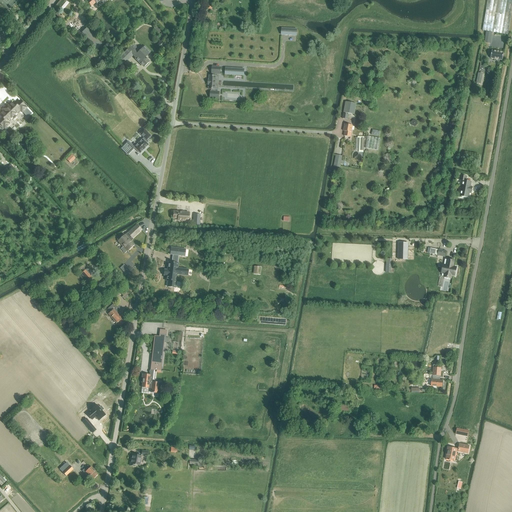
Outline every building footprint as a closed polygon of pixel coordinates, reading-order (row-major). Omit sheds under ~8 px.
[(511,0),(487,0),(482,31),(508,35),(511,6),(511,0)] [(63,18),(64,17),(62,15),(61,16),(57,12),(55,15),(61,21),(63,19),(63,18)] [(75,16),(68,24),(70,26),(78,18),(75,16)] [(87,27),(81,34),(95,49),(102,43),(87,27)] [(132,46),(119,59),(124,64),(133,55),(136,58),(135,59),(143,67),(144,66),(145,67),(148,63),(148,62),(145,58),(149,54),(143,48),(137,54),(135,52),(137,50),(132,46)] [(491,51),(490,58),(502,60),(503,53),(491,51)] [(212,74),(212,76),(209,76),(209,80),(208,80),(208,85),(209,85),(208,90),(211,90),(211,92),(210,92),(210,98),(218,99),(219,92),(215,92),(215,85),(216,85),(216,81),(215,81),(216,74),(220,74),(220,68),(212,67),(211,74),(212,74)] [(11,118),(16,114),(15,114),(19,110),(22,113),(26,108),(20,101),(15,105),(13,103),(8,107),(7,105),(5,108),(4,108),(3,110),(4,111),(0,114),(0,115),(2,118),(0,120),(0,124),(5,129),(9,124),(7,122),(11,118)] [(345,102),(343,113),(354,115),(356,104),(345,102)] [(344,136),(350,137),(352,126),(345,124),(343,131),(345,132),(344,136)] [(134,148),(139,153),(139,154),(140,154),(140,153),(148,145),(148,146),(148,145),(146,143),(148,142),(146,140),(147,139),(150,136),(143,129),(139,134),(144,138),(142,140),(134,148)] [(364,171),(374,173),(380,138),(367,136),(365,148),(368,149),(364,171)] [(121,149),(127,155),(132,151),(125,145),(121,149)] [(339,156),(336,155),(333,167),(340,169),(343,149),(340,149),(339,156)] [(72,154),(66,159),(70,163),(75,158),(72,154)] [(3,174),(6,179),(12,174),(13,175),(17,172),(11,164),(6,168),(8,170),(3,174)] [(461,176),(460,180),(463,181),(460,196),(468,198),(469,193),(471,193),(472,188),(470,187),(471,182),(466,181),(467,177),(461,176)] [(184,221),(188,221),(189,213),(173,212),(173,218),(177,219),(177,220),(183,221),(183,222),(184,222),(184,221)] [(130,241),(130,240),(131,239),(132,239),(141,230),(137,225),(127,234),(127,233),(124,236),(123,234),(117,240),(127,251),(133,245),(130,242),(130,241)] [(398,243),(398,260),(407,260),(408,243),(398,243)] [(171,248),(170,255),(184,256),(185,250),(171,248)] [(432,249),(431,254),(445,257),(446,251),(432,249)] [(443,265),(441,273),(444,273),(444,277),(450,278),(451,275),(454,276),(456,268),(453,267),(454,261),(448,259),(447,260),(445,259),(444,265),(443,265)] [(165,270),(165,276),(166,276),(166,281),(167,281),(166,287),(168,287),(174,288),(175,288),(176,282),(177,275),(184,275),(185,269),(177,268),(178,264),(168,263),(167,270),(165,270)] [(90,276),(93,273),(88,267),(81,274),(87,281),(92,277),(90,276)] [(164,292),(165,276),(158,276),(158,283),(153,283),(153,292),(164,292)] [(117,323),(120,327),(125,323),(116,313),(122,309),(119,305),(116,307),(113,304),(108,309),(110,312),(108,314),(114,320),(114,321),(116,324),(117,323)] [(153,350),(157,350),(156,357),(152,356),(150,369),(156,370),(161,370),(164,343),(168,343),(168,339),(165,339),(166,331),(160,330),(159,337),(154,337),(153,350)] [(440,376),(441,376),(441,368),(433,368),(432,376),(433,376),(433,380),(431,380),(431,386),(442,387),(442,381),(440,380),(440,376)] [(163,385),(162,383),(149,382),(149,375),(143,374),(141,387),(148,388),(148,386),(151,386),(151,393),(157,393),(158,388),(161,388),(162,388),(163,387),(163,385)] [(90,411),(87,414),(92,420),(95,417),(98,421),(105,415),(102,411),(103,410),(100,406),(99,408),(96,405),(90,411)] [(86,419),(82,422),(88,427),(91,425),(86,419)] [(457,429),(456,434),(467,437),(468,431),(457,429)] [(458,452),(468,454),(469,446),(459,444),(458,452)] [(454,457),(455,457),(457,449),(447,447),(446,455),(447,455),(446,459),(453,461),(454,457)] [(134,465),(139,466),(141,456),(132,454),(131,460),(130,460),(129,466),(134,466),(134,465)] [(66,476),(73,470),(69,466),(66,463),(59,469),(66,476)] [(95,471),(91,467),(89,468),(88,466),(82,471),(86,476),(87,474),(89,477),(91,475),(94,479),(97,475),(94,472),(95,471)]
